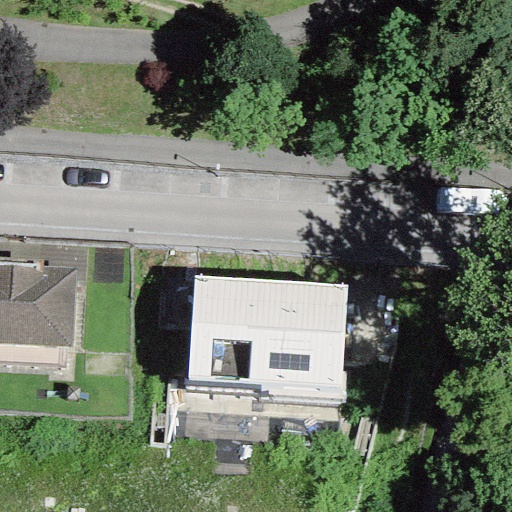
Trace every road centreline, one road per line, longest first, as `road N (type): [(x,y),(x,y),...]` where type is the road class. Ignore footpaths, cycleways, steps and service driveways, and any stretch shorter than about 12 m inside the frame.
road 1 (tertiary): [(0,199),(511,227)]
road 2 (track): [(254,37),(97,0)]
